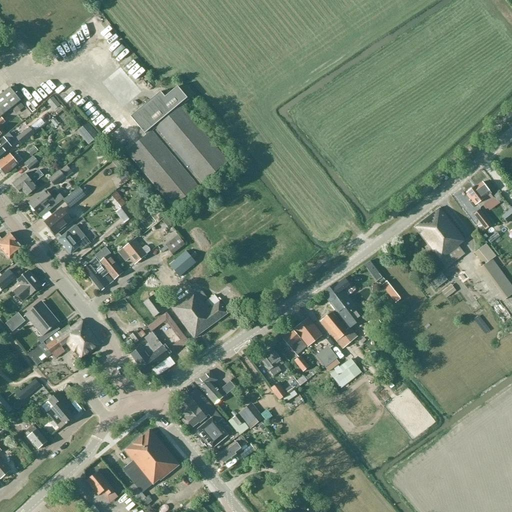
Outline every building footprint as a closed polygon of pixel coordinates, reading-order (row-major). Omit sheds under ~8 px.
[(26,73),(36,69),(31,58),(22,62),(26,73)] [(132,74),(142,67),(138,63),(129,70),(132,74)] [(228,162),(182,107),(189,100),(177,87),(165,97),(160,91),(130,117),(146,136),(126,153),(172,208),(228,162)] [(16,105),(21,101),(10,88),(0,95),(0,117),(8,111),(9,113),(13,110),(17,106),(16,105)] [(53,100),(48,104),(54,111),(59,108),(53,100)] [(21,110),(17,106),(13,110),(17,114),(21,110)] [(77,132),(88,145),(100,136),(88,122),(77,132)] [(22,145),(35,134),(29,128),(16,138),(22,145)] [(125,146),(128,143),(121,134),(118,137),(125,146)] [(0,142),(0,156),(11,148),(8,144),(13,140),(9,135),(4,139),(0,142)] [(28,152),(32,156),(38,151),(34,147),(28,152)] [(0,168),(5,175),(23,161),(17,155),(13,158),(10,155),(0,163),(0,168)] [(30,171),(39,164),(33,157),(24,164),(30,171)] [(54,187),(65,178),(66,179),(73,173),(66,165),(59,171),(49,180),(54,187)] [(121,173),(126,180),(131,177),(126,169),(121,173)] [(34,184),(38,180),(44,176),(39,171),(33,176),(29,179),(25,174),(13,184),(20,193),(22,191),(27,197),(38,188),(34,184)] [(493,199),(491,195),(491,194),(482,183),(477,187),(476,186),(466,194),(475,206),(478,204),(480,208),(493,199)] [(63,200),(68,206),(70,208),(86,196),(80,187),(72,193),(63,200)] [(60,195),(54,200),(46,190),(29,204),(39,215),(41,218),(64,199),(60,195)] [(135,215),(116,192),(111,196),(122,208),(115,213),(124,224),(135,215)] [(496,194),(493,198),(499,202),(502,198),(496,194)] [(148,207),(142,211),(145,215),(151,211),(148,207)] [(440,208),(415,228),(440,262),(441,261),(459,247),(458,246),(465,240),(440,208)] [(507,224),(511,220),(511,208),(511,209),(502,216),(507,224)] [(55,235),(72,221),(62,209),(45,223),(55,235)] [(486,231),(492,226),(480,210),(473,215),(486,231)] [(160,221),(164,226),(169,222),(165,217),(160,221)] [(82,251),(88,246),(91,244),(77,226),(68,233),(59,240),(71,254),(79,247),(82,251)] [(21,250),(22,249),(10,234),(2,241),(0,238),(0,248),(9,259),(18,253),(21,251),(21,250)] [(146,244),(142,248),(135,239),(122,249),(122,250),(118,253),(126,261),(130,258),(135,264),(152,251),(146,244)] [(186,245),(181,239),(169,249),(174,255),(186,245)] [(475,253),(483,265),(484,266),(480,268),(505,300),(511,294),(511,285),(492,259),(495,256),(486,244),(478,251),(475,253)] [(123,274),(108,256),(111,254),(106,248),(95,256),(96,258),(82,269),(100,292),(113,282),(108,274),(109,274),(114,281),(123,274)] [(194,253),(190,256),(186,251),(170,266),(179,277),(196,263),(193,259),(197,256),(194,253)] [(0,292),(2,291),(16,279),(9,270),(0,278),(0,292)] [(22,302),(29,297),(41,286),(29,272),(17,282),(20,286),(13,291),(22,302)] [(351,288),(344,279),(337,284),(323,293),(351,328),(364,319),(344,293),(351,288)] [(446,288),(441,292),(446,298),(451,294),(446,288)] [(204,303),(203,302),(207,299),(202,291),(197,294),(195,292),(189,296),(188,295),(171,308),(172,308),(168,311),(171,315),(174,312),(188,331),(184,334),(187,339),(192,336),(194,338),(228,314),(215,295),(208,300),(204,303)] [(154,318),(164,312),(153,296),(144,303),(154,318)] [(40,303),(25,316),(42,336),(38,339),(42,344),(43,343),(58,332),(60,330),(56,325),(58,324),(40,303)] [(340,323),(331,313),(320,322),(342,350),(358,337),(344,320),(340,323)] [(13,332),(25,322),(18,314),(6,324),(13,332)] [(377,317),(369,322),(373,329),(381,324),(377,317)] [(307,348),(322,336),(309,319),(294,331),(307,347),(307,348)] [(28,355),(37,366),(41,363),(36,357),(42,352),(47,358),(52,355),(56,359),(65,352),(62,348),(63,348),(63,347),(67,344),(73,354),(75,351),(81,359),(96,349),(97,348),(101,346),(88,327),(86,328),(81,321),(69,329),(69,330),(61,336),(58,332),(43,343),(42,344),(39,346),(36,348),(28,355)] [(129,336),(135,344),(146,335),(142,331),(138,334),(136,332),(129,336)] [(297,356),(307,347),(294,331),(283,340),(297,356)] [(139,349),(131,355),(138,365),(137,367),(144,376),(144,375),(150,383),(175,364),(170,357),(163,348),(152,333),(144,339),(148,344),(146,346),(143,348),(141,346),(139,348),(139,349)] [(279,368),(283,364),(274,352),(269,355),(267,352),(260,358),(273,377),(281,371),(279,368)] [(309,368),(307,365),(301,356),(294,361),(300,370),(302,373),(309,368)] [(341,389),(355,378),(361,372),(351,359),(339,368),(338,367),(334,370),(335,371),(330,375),(337,384),(341,389)] [(216,382),(217,381),(210,371),(195,381),(202,392),(214,405),(224,398),(235,388),(230,382),(222,389),(219,391),(213,384),(216,382)] [(36,380),(29,385),(34,391),(40,386),(36,380)] [(270,389),(279,401),(287,395),(278,383),(270,389)] [(68,396),(74,391),(69,386),(63,391),(68,396)] [(218,414),(207,400),(198,390),(179,407),(187,417),(186,418),(193,428),(199,423),(200,424),(207,418),(203,413),(206,411),(210,416),(212,415),(214,417),(218,414)] [(22,391),(17,396),(22,401),(27,397),(22,391)] [(63,407),(68,402),(59,392),(42,407),(47,414),(47,413),(60,429),(73,419),(63,407)] [(241,436),(258,423),(264,418),(252,404),(229,423),(236,431),(238,432),(241,436)] [(263,415),(270,411),(266,404),(259,408),(263,415)] [(20,420),(12,411),(1,421),(6,427),(12,422),(15,425),(20,420)] [(233,432),(227,424),(218,414),(214,417),(212,419),(211,419),(197,430),(196,434),(208,449),(212,449),(229,436),(228,435),(233,432)] [(30,435),(27,437),(38,449),(47,442),(33,426),(27,430),(30,435)] [(153,486),(179,466),(151,430),(125,451),(133,461),(123,470),(134,484),(127,489),(136,499),(140,504),(142,502),(146,506),(152,501),(148,496),(146,498),(143,493),(153,485),(153,486)] [(245,445),(240,449),(236,442),(216,456),(223,466),(238,455),(237,454),(239,453),(243,459),(255,450),(250,444),(246,447),(245,445)] [(10,472),(0,459),(0,453),(2,452),(0,448),(0,478),(1,480),(10,472)] [(88,482),(99,496),(102,493),(109,503),(118,496),(98,473),(93,477),(91,476),(89,478),(89,480),(88,482)] [(314,511),(302,498),(296,503),(303,511),(314,511)]
